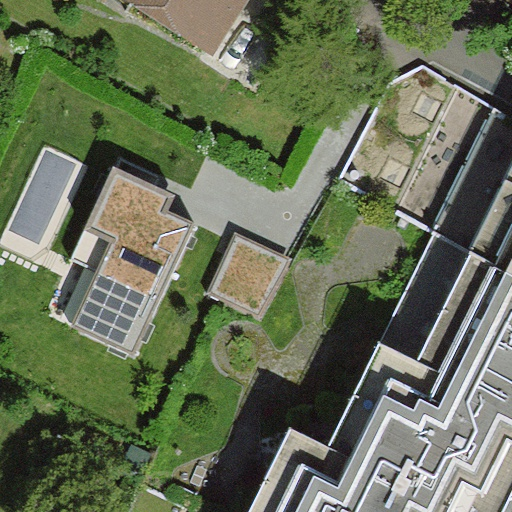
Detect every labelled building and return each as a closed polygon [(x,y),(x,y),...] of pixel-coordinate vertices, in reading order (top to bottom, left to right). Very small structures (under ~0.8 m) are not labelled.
[(239,0),(129,0),(132,1),(124,13),(203,61),(239,0)] [(511,117),(499,111),(437,237),(511,279),(511,117)] [(85,230),(112,242),(72,328),(135,357),(197,224),(168,211),(175,195),(114,167),(85,230)] [(237,235),(210,293),(262,317),(289,259),(237,235)] [(511,278),(437,237),(330,449),(293,430),(250,511),(499,511),(511,476),(511,475),(511,278)]
